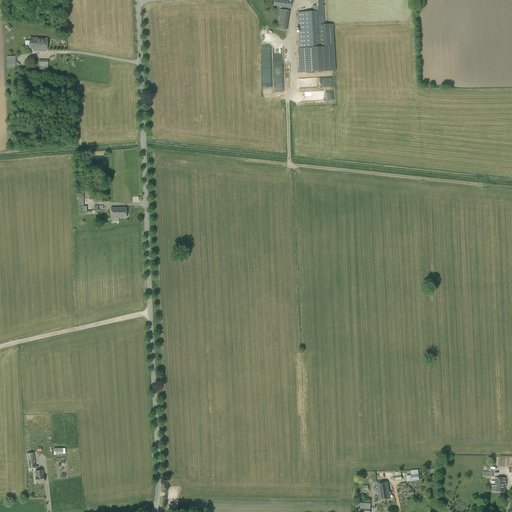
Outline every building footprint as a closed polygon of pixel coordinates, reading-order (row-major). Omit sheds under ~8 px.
[(291,9),(292,1),(285,0),(274,0),(274,6),(291,9)] [(313,6),(313,12),(297,12),(299,48),(298,48),(299,73),(336,71),(333,24),(325,25),(323,0),(310,0),(314,0),(317,0),(318,3),(316,3),(316,6),(313,6)] [(286,31),(289,11),(279,10),(276,30),(286,31)] [(47,40),(30,39),(29,50),(47,51),(47,40)] [(7,67),(17,67),(20,65),(16,62),(16,56),(7,56),(7,67)] [(48,75),(48,60),(39,60),(39,66),(41,66),(41,72),(40,72),(40,75),(48,75)] [(111,222),(119,222),(119,218),(126,218),(126,208),(111,209),(111,222)] [(37,483),(44,482),(43,470),(35,471),(36,474),(37,483)] [(412,481),(419,480),(418,470),(411,470),(411,475),(406,476),(407,481),(412,481)] [(402,479),(401,471),(394,473),(395,477),(393,477),(394,479),(395,479),(396,481),(402,479)] [(505,487),(506,479),(495,478),(495,486),(496,486),(496,492),(504,492),(504,487),(505,487)] [(383,483),(383,481),(378,482),(378,484),(377,484),(378,490),(376,490),(376,494),(379,493),(380,501),(390,499),(389,495),(391,495),(391,492),(389,492),(388,482),(383,483)] [(370,511),(371,503),(364,503),(364,501),(360,501),(360,507),(358,507),(358,511),(370,511)]
